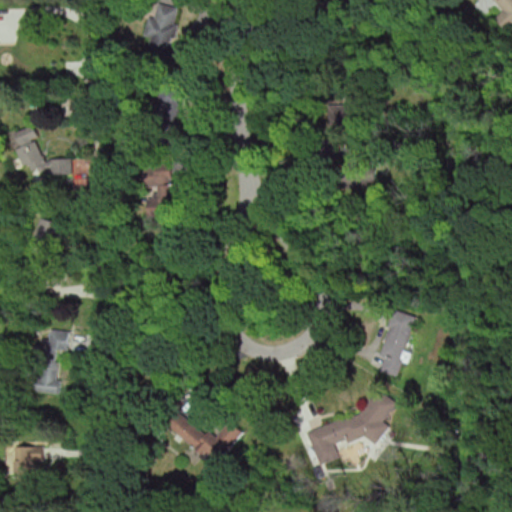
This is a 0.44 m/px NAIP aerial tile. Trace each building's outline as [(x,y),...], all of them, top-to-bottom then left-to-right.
[(358,0),(327,0),(330,9),(359,3),(358,0)] [(178,7),(154,3),(149,37),(152,37),(150,54),(171,57),(178,7)] [(179,92),(160,92),(160,119),(179,119),(179,92)] [(76,171),(70,155),(48,162),(35,125),(14,132),(19,147),(20,147),(29,176),(51,168),(54,178),(76,171)] [(177,206),(177,168),(155,168),(155,206),(177,206)] [(412,334),(416,314),(394,310),(390,330),(412,334)] [(72,330),(48,329),(45,392),(60,393),(62,351),(71,351),(72,330)] [(310,431),(322,464),(340,457),(337,449),(339,446),(366,436),(377,444),(389,428),(386,420),(397,404),(381,392),(376,394),(363,413),(346,419),(345,418),(310,431)] [(244,430),(230,420),(218,438),(184,414),(172,430),(221,464),(244,430)] [(18,446),(18,485),(37,485),(37,464),(45,464),(45,446),(18,446)]
